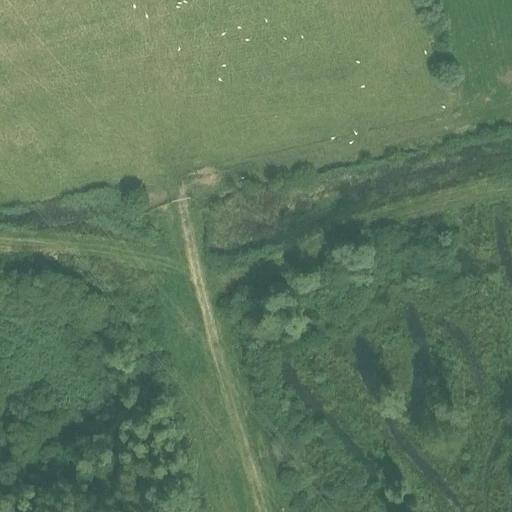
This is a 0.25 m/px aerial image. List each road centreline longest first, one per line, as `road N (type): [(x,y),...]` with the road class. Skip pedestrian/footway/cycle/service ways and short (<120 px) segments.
road 1 (track): [(0,239),(141,253),(202,281),(401,210),(511,183)]
road 2 (track): [(179,192),(261,511)]
